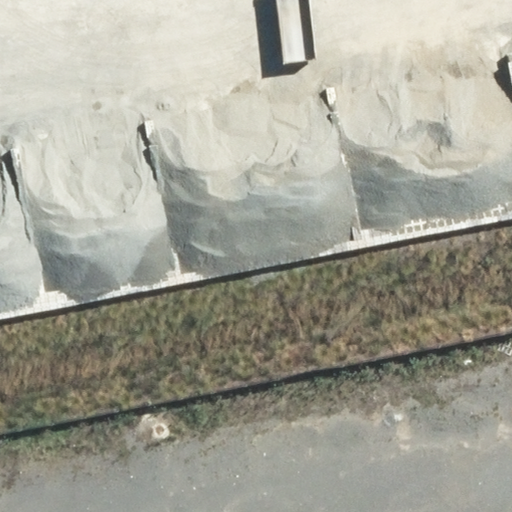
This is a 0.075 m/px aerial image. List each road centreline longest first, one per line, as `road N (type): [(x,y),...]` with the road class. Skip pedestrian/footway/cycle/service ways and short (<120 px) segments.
road 1 (unknown): [(315,511),(364,470),(410,373),(426,199),(393,48)]
road 2 (unknown): [(393,48),(238,0)]
